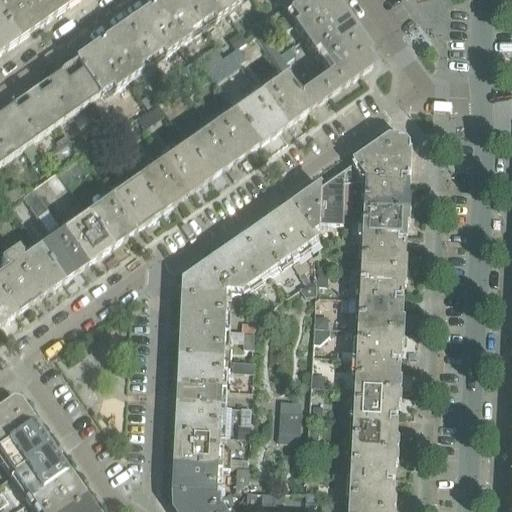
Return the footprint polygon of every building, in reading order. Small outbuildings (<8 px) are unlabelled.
[(65,14),(54,0),(10,0),(0,7),(0,24),(17,48),(65,14)] [(54,0),(65,14),(85,0),(54,0)] [(200,31),(177,0),(173,0),(126,33),(149,66),(160,59),(163,62),(192,42),(189,39),(200,31)] [(239,4),(244,0),(177,0),(200,31),(210,24),(213,28),(241,8),(239,4)] [(373,71),(373,67),(325,0),(313,0),(285,20),(274,28),(282,39),(292,31),(320,71),(309,78),(311,82),(292,96),(307,117),(373,71)] [(283,13),(285,20),(313,0),(285,0),(281,3),(283,13)] [(283,13),(268,23),(272,29),(274,28),(285,20),(283,13)] [(0,59),(17,48),(0,24),(0,59)] [(149,66),(126,33),(76,68),(99,101),(110,94),(113,97),(141,78),(139,74),(149,66)] [(234,56),(245,48),(238,37),(227,45),(234,56)] [(230,59),(237,69),(244,64),(237,54),(230,59)] [(296,62),(290,54),(280,61),(286,69),(296,62)] [(199,59),(187,67),(195,78),(207,70),(199,59)] [(237,69),(230,59),(224,63),(232,73),(237,69)] [(99,101),(76,68),(62,78),(63,79),(60,80),(82,111),(83,112),(91,106),(113,136),(120,131),(99,101)] [(60,80),(63,79),(62,78),(60,79),(0,121),(0,169),(83,112),(82,111),(60,80)] [(180,92),(172,81),(163,88),(171,98),(180,92)] [(258,151),(305,119),(307,117),(292,96),(283,83),(234,117),(258,151)] [(139,105),(146,114),(154,108),(148,99),(139,105)] [(198,102),(191,107),(203,125),(210,120),(198,102)] [(109,116),(119,130),(124,126),(115,112),(109,116)] [(154,131),(165,123),(156,112),(145,120),(154,131)] [(258,151),(234,117),(185,151),(209,186),(258,151)] [(74,145),(53,159),(58,167),(79,153),(74,145)] [(409,205),(409,194),(411,151),(406,146),(391,145),(356,170),(344,179),(322,194),(320,226),(320,236),(329,237),(330,227),(341,227),(341,225),(342,213),(343,188),(352,187),(367,186),(366,216),(408,219),(408,216),(410,214),(411,208),(409,205)] [(209,186),(185,151),(136,185),(160,219),(209,186)] [(31,171),(41,164),(35,156),(25,163),(31,171)] [(80,164),(59,179),(65,188),(87,173),(80,164)] [(53,199),(63,193),(55,181),(46,188),(53,199)] [(160,219),(136,185),(87,219),(111,254),(160,219)] [(343,188),(342,213),(350,213),(351,213),(352,187),(343,188)] [(4,199),(10,208),(22,200),(16,191),(4,199)] [(320,236),(320,226),(322,194),(295,212),(313,239),(318,236),(320,236)] [(45,216),(32,197),(22,204),(36,223),(45,216)] [(313,239),(295,212),(246,247),(270,281),(319,247),(313,239)] [(341,225),(341,227),(350,228),(350,213),(342,213),(341,225)] [(406,265),(406,254),(408,231),(410,229),(410,222),(408,220),(408,219),(366,216),(365,241),(343,239),(342,248),(364,250),(363,275),(363,276),(405,279),(405,277),(407,275),(408,268),(406,265)] [(111,254),(87,219),(37,254),(61,289),(111,254)] [(270,281),(246,247),(186,288),(185,305),(228,307),(228,299),(244,300),(270,281)] [(61,289),(37,254),(20,265),(19,261),(15,255),(0,265),(0,267),(4,272),(7,275),(0,279),(0,298),(15,321),(61,289)] [(304,277),(308,274),(302,265),(298,268),(304,277)] [(298,268),(294,271),(301,280),(304,277),(298,268)] [(329,275),(319,274),(318,291),(328,291),(329,275)] [(403,326),(403,314),(404,291),(407,289),(407,282),(405,280),(405,279),(363,276),(363,275),(351,274),(350,304),(349,316),(361,317),(360,336),(402,339),(402,336),(404,335),(405,328),(403,326)] [(305,301),(316,300),(317,283),(306,291),(306,290),(300,293),(305,301)] [(0,331),(15,321),(0,298),(0,331)] [(262,301),(260,305),(272,312),(274,308),(262,301)] [(329,315),(329,304),(318,304),(318,315),(329,315)] [(225,358),(228,307),(185,305),(182,365),(225,367),(225,358)] [(260,305),(257,310),(270,316),(272,312),(260,305)] [(328,321),(316,321),(315,332),(328,333),(328,321)] [(242,338),(255,339),(255,328),(243,328),(242,338)] [(314,334),(313,350),(320,350),(329,341),(330,334),(314,334)] [(400,386),(400,374),(402,351),(404,349),(404,342),(402,340),(402,339),(360,336),(357,396),(399,398),(399,396),(401,394),(402,388),(400,386)] [(255,340),(244,339),(244,355),(255,355),(255,340)] [(222,444),(225,367),(182,365),(178,442),(222,444)] [(241,378),(253,378),(253,368),(241,368),(241,378)] [(313,380),(312,392),(324,393),(325,380),(313,380)] [(397,445),(397,434),(398,411),(401,409),(401,402),(399,400),(399,398),(357,396),(354,456),(396,459),(396,457),(398,455),(398,447),(397,445)] [(291,417),(291,406),(281,406),(281,416),(291,417)] [(291,406),(291,417),(301,417),(302,407),(291,406)] [(310,422),(322,423),(322,409),(311,409),(310,422)] [(0,455),(32,433),(17,411),(12,410),(0,417),(0,455)] [(290,427),(291,417),(281,416),(280,426),(290,427)] [(301,417),(291,417),(290,427),(301,427),(301,417)] [(290,437),(290,427),(280,426),(280,436),(290,437)] [(300,437),(301,427),(290,427),(290,437),(300,437)] [(238,431),(238,444),(250,445),(250,432),(238,431)] [(49,457),(35,437),(32,433),(0,455),(0,464),(12,483),(49,457)] [(290,437),(280,436),(279,446),(289,447),(290,437)] [(300,437),(290,437),(289,447),(300,447),(300,437)] [(309,441),(308,452),(317,452),(318,441),(309,441)] [(177,471),(220,473),(232,474),(233,454),(221,453),(222,444),(178,442),(177,471)] [(394,505),(394,494),(395,471),(397,470),(398,462),(396,460),(396,459),(354,456),(351,511),(395,511),(395,508),(394,505)] [(66,482),(63,478),(49,457),(12,483),(29,508),(66,482)] [(218,502),(220,473),(177,471),(176,502),(218,503),(218,502)] [(248,484),(248,475),(242,474),(240,474),(240,484),(248,484)] [(75,511),(83,507),(68,485),(66,482),(29,508),(32,511),(75,511)] [(235,511),(231,498),(225,502),(218,502),(218,503),(176,502),(176,511),(235,511)] [(262,499),(261,511),(275,511),(276,500),(262,499)]
